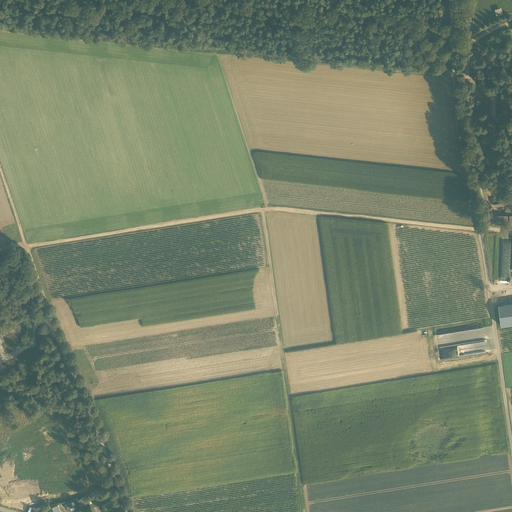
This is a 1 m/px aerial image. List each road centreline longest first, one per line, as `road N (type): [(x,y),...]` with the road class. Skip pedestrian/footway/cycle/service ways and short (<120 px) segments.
road 1 (track): [(454,76),(0,28)]
road 2 (track): [(261,209),(305,511)]
road 3 (track): [(451,0),(458,141),(480,230)]
road 4 (track): [(480,230),(511,450)]
road 5 (residential): [(47,310),(125,511)]
